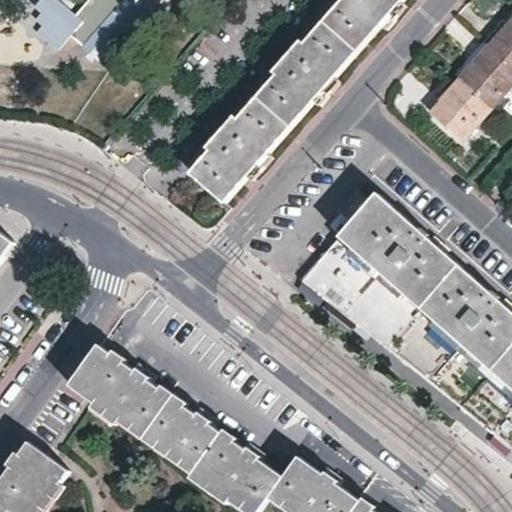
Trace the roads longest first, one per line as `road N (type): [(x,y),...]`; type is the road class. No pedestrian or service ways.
road 1 (residential): [(456,511),(181,291)]
road 2 (residential): [(351,102),(181,291)]
road 3 (residential): [(0,440),(96,305),(113,253)]
road 4 (residential): [(511,245),(351,102)]
road 5 (residential): [(443,0),(351,102)]
road 6 (residential): [(0,189),(113,253)]
